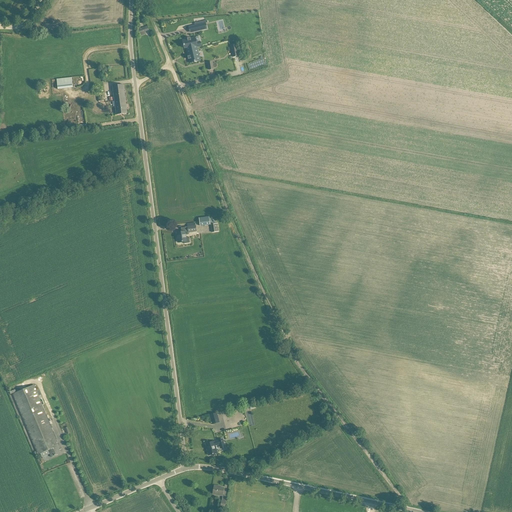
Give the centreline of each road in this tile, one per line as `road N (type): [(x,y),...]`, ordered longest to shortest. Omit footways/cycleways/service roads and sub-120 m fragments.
road 1 (unclassified): [(187,467),(135,86),(131,0)]
road 2 (unclassified): [(414,511),(187,467)]
road 3 (track): [(144,158),(0,221)]
